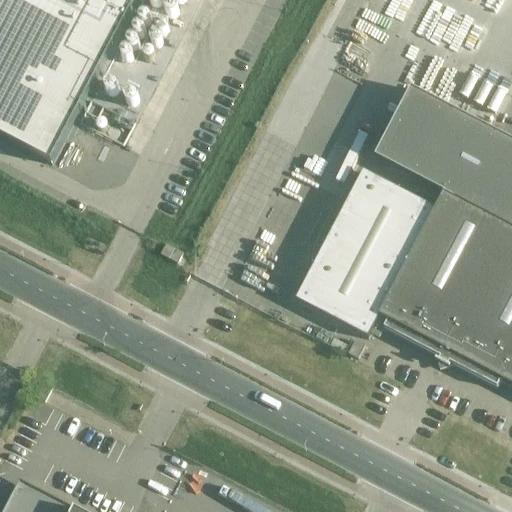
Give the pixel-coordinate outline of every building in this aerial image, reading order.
[(0,0),(0,139),(52,167),(139,0),(0,0)] [(511,108),(511,94),(486,81),(480,93),(511,108)] [(450,367),(455,369),(498,392),(502,385),(511,390),(511,144),(412,92),(376,161),(444,197),(436,213),(364,175),(296,304),(369,342),(380,321),(388,325),(385,332),(441,362),(440,364),(449,369),(450,367)] [(361,138),(357,146),(377,155),(381,147),(361,138)] [(261,284),(285,295),(327,205),(303,194),(261,284)] [(175,251),(170,260),(182,267),(187,258),(175,251)] [(349,357),(359,362),(366,349),(356,344),(349,357)] [(37,401),(45,405),(53,391),(44,386),(37,401)] [(71,511),(39,495),(35,501),(24,496),(20,503),(13,500),(6,511),(71,511)]
